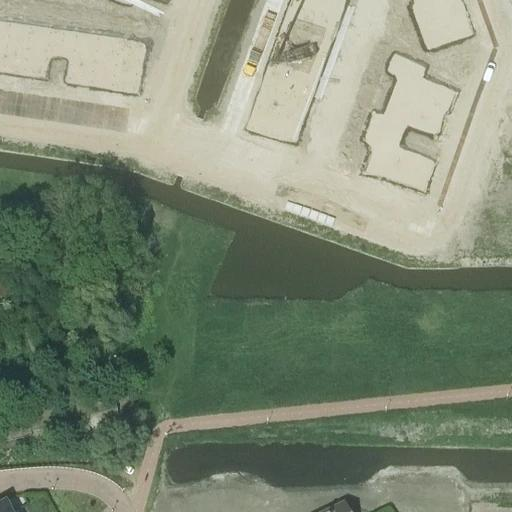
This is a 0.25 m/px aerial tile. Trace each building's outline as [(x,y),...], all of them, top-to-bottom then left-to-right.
[(118,0),(115,0),(113,6),(128,12),(131,4),(121,1),(118,0)] [(292,0),(290,5),(327,18),(333,0),(292,0)] [(456,0),(434,0),(417,7),(424,26),(463,11),(462,10),(460,11),(456,0)] [(128,12),(126,17),(139,22),(144,9),(131,4),(128,12)] [(382,4),(378,15),(386,18),(390,7),(382,4)] [(286,17),(283,25),(320,38),(327,18),(290,5),(287,16),(286,15),(286,17)] [(366,9),(360,24),(368,26),(373,11),(366,9)] [(463,11),(424,26),(432,47),(471,33),(463,11)] [(378,15),(374,27),(382,29),(386,18),(378,15)] [(280,35),(276,45),(313,59),(320,38),(283,25),(280,33),(279,35),(280,35)] [(28,36),(22,73),(43,76),(48,42),(60,44),(62,31),(49,29),(48,39),(28,36)] [(62,31),(60,44),(72,45),(71,56),(70,56),(68,68),(69,68),(67,81),(73,82),(73,83),(89,85),(95,46),(74,43),(75,33),(62,31)] [(7,33),(2,70),(22,73),(28,36),(7,33)] [(356,34),(351,49),(359,52),(364,37),(356,34)] [(370,39),(367,46),(378,50),(381,43),(370,39)] [(272,58),(269,66),(306,79),(313,59),(276,45),(272,56),(271,58),(272,58)] [(95,46),(89,85),(90,85),(109,88),(109,89),(110,89),(116,49),(95,46)] [(116,49),(110,89),(121,91),(121,90),(133,91),(139,53),(116,49)] [(351,49),(346,64),(353,67),(359,52),(351,49)] [(394,56),(389,68),(409,76),(402,97),(401,99),(441,113),(442,112),(443,113),(451,89),(429,81),(428,80),(427,81),(412,75),(416,64),(394,56)] [(265,75),(262,86),(298,99),(306,79),(269,66),(266,74),(265,75)] [(342,75),(337,90),(344,93),(350,78),(342,75)] [(257,99),(254,107),(291,120),(298,99),(262,86),(258,97),(257,97),(257,98),(257,99)] [(337,90),(331,105),(339,108),(344,93),(337,90)] [(374,111),(369,124),(392,132),(396,120),(434,134),(438,121),(440,121),(440,120),(439,119),(441,113),(401,99),(394,118),(374,111)] [(251,116),(247,128),(261,133),(261,134),(262,134),(263,134),(284,141),(291,120),(254,107),(251,114),(250,116),(251,116)] [(328,116),(322,131),(330,133),(335,118),(328,116)] [(369,124),(364,138),(385,145),(376,168),(390,173),(389,176),(406,183),(407,179),(421,185),(422,182),(425,183),(432,164),(429,163),(430,160),(388,145),(392,132),(369,124)] [(322,131),(317,146),(324,148),(330,133),(322,131)] [(127,392),(0,420),(0,439),(2,439),(5,449),(77,433),(78,437),(134,424),(127,392)]
